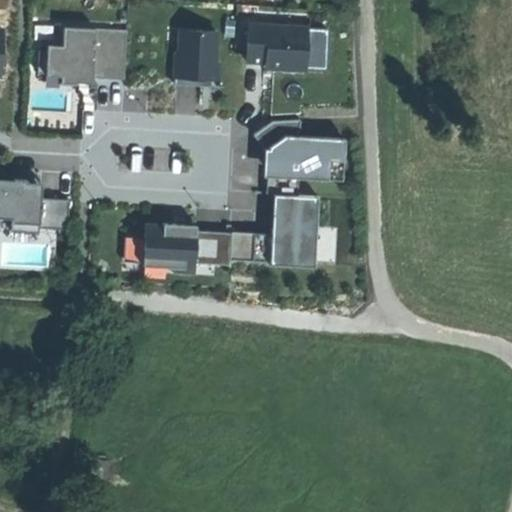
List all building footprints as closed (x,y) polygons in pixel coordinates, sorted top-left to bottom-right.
[(307,29),(248,26),(246,62),(268,63),(273,69),(305,70),(307,29)] [(61,53),(39,52),(38,74),(61,75),(61,84),(76,85),(77,79),(125,81),(127,31),(62,28),(61,53)] [(180,30),(179,54),(188,54),(189,31),(180,30)] [(216,32),(189,31),(188,54),(179,54),(175,54),(174,85),(202,86),(203,80),(217,81),(218,63),(214,63),(216,32)] [(274,234),(230,232),(230,233),(228,260),(313,265),(317,197),(296,196),(297,179),(340,181),(343,139),(299,137),(300,120),(271,122),(252,135),(263,150),(268,150),(265,194),(277,194),(274,234)] [(40,199),(40,189),(26,188),(26,183),(26,180),(13,179),(13,182),(0,181),(0,217),(11,218),(10,231),(38,233),(38,228),(67,230),(68,200),(40,199)] [(195,231),(195,228),(175,227),(175,224),(162,224),(161,226),(144,225),(142,263),(161,264),(171,270),(192,271),(193,263),(195,231)] [(225,233),(195,231),(193,263),(228,265),(228,260),(230,233),(225,233)]
